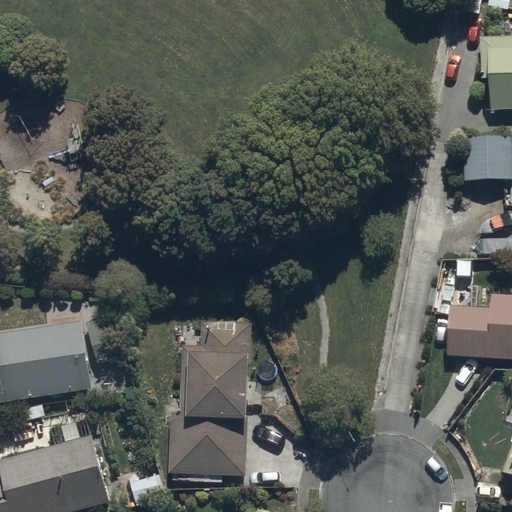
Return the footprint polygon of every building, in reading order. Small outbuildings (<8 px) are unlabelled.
[(511,42),(482,43),(483,85),(491,85),(493,117),(511,116),(511,42)] [(511,146),(466,148),(466,188),(511,186),(511,146)] [(511,302),(493,302),(492,316),(450,314),(448,362),(511,365),(511,302)] [(117,320),(87,328),(98,370),(128,362),(117,320)] [(0,408),(94,397),(84,328),(0,340),(0,408)] [(248,484),(252,331),(203,330),(203,351),(184,351),(182,422),(173,422),(171,482),(248,484)] [(93,442),(0,466),(0,474),(3,486),(0,487),(0,511),(96,511),(111,508),(93,442)] [(511,457),(503,482),(511,485),(511,457)]
